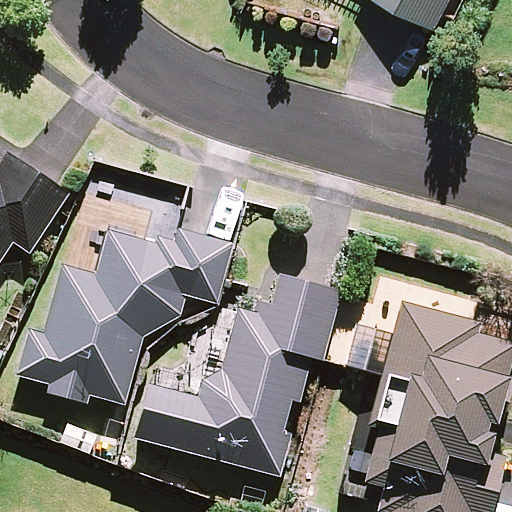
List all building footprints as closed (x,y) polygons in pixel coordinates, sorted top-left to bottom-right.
[(381,0),(431,26),(444,0),(381,0)] [(0,254),(8,242),(25,253),(62,197),(0,154),(0,254)] [(108,167),(96,208),(136,220),(148,179),(108,167)] [(157,223),(148,247),(104,231),(88,277),(55,265),(14,382),(81,405),(84,395),(118,406),(141,341),(174,317),(181,295),(210,305),(230,249),(157,223)] [(276,477),(287,435),(280,432),(287,403),(295,405),(308,358),(318,361),(336,293),(272,276),(262,317),(233,309),(208,402),(143,385),(129,438),(276,477)] [(472,324),(396,304),(366,421),(386,426),(377,461),(396,466),(384,511),(484,511),(496,470),(475,464),(507,341),(470,331),(472,324)]
